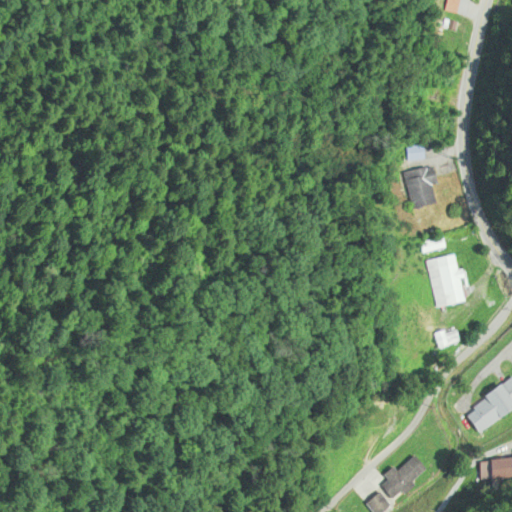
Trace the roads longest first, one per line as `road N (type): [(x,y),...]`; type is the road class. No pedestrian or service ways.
road 1 (residential): [(305,511),(511,302)]
road 2 (secondary): [(488,0),(463,96),(464,155),(470,189),(511,271)]
